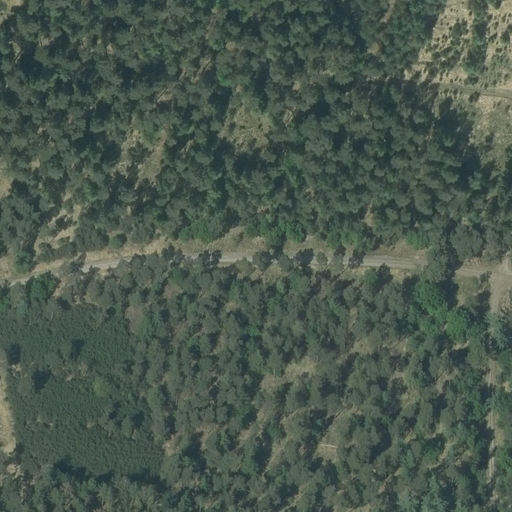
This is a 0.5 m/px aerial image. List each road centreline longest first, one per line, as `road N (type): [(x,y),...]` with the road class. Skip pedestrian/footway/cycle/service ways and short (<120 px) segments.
road 1 (track): [(511,281),(407,264),(221,259),(77,270),(0,288)]
road 2 (track): [(0,55),(511,100)]
road 3 (track): [(492,511),(488,401),(511,218)]
